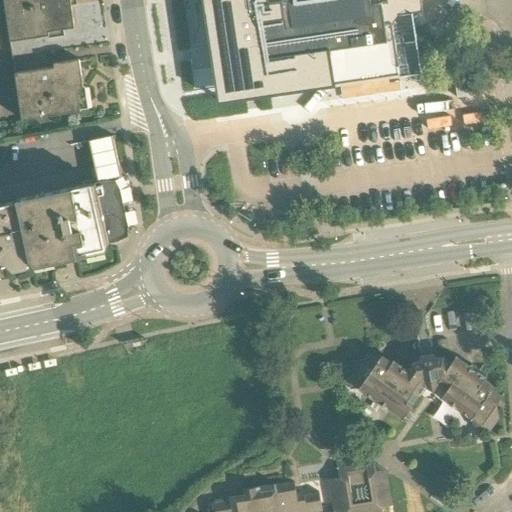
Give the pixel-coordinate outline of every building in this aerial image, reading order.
[(73,29),(68,0),(3,0),(9,42),(40,38),(47,37),(47,32),(73,29)] [(202,0),(212,60),(243,56),(261,53),(263,69),(267,96),(337,86),(363,82),(399,76),(421,73),(411,14),(421,12),(419,0),(385,0),(386,3),(370,5),(369,0),(202,0)] [(12,58),(42,54),(40,38),(9,42),(12,58)] [(45,69),(42,54),(12,58),(14,74),(45,69)] [(82,88),(78,60),(53,64),(53,68),(45,69),(14,74),(21,121),(79,113),(76,94),(82,88)] [(89,142),(97,183),(105,181),(120,177),(111,137),(89,142)] [(16,200),(16,202),(29,261),(35,268),(103,253),(108,244),(118,242),(127,238),(127,227),(119,191),(115,182),(105,181),(97,183),(16,200)] [(16,202),(0,205),(0,266),(5,266),(11,273),(26,269),(29,261),(16,202)] [(421,360),(433,358),(425,315),(413,317),(421,360)] [(472,426),(481,424),(487,429),(497,415),(495,404),(501,396),(490,388),(489,383),(487,383),(486,375),(454,356),(450,363),(442,357),(433,358),(421,360),(412,362),(406,370),(392,360),(390,362),(385,358),(379,359),(366,351),(361,358),(350,360),(340,374),(348,379),(350,389),(359,386),(368,393),(367,396),(382,406),(384,404),(402,417),(412,403),(407,399),(413,390),(419,395),(426,385),(432,389),(436,384),(444,389),(440,396),(470,417),(472,426)] [(382,511),(382,507),(393,505),(387,468),(385,469),(373,460),(337,465),(339,477),(327,479),(332,504),(320,506),(318,490),(304,493),(303,490),(296,492),(293,480),(243,489),(244,493),(214,498),(214,501),(210,502),(206,508),(206,511),(382,511)]
